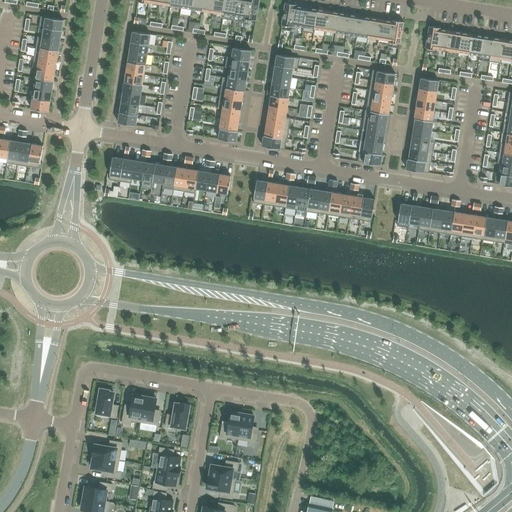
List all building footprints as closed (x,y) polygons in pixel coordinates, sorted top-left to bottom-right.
[(182,0),(181,7),(192,9),(193,0),(182,0)] [(193,0),(192,9),(198,10),(202,10),(203,0),(193,0)] [(203,0),(202,10),(212,12),(213,12),(214,0),(203,0)] [(212,12),(212,17),(218,18),(223,19),(224,14),(225,4),(225,0),(214,0),(213,12),(212,12)] [(224,14),(223,19),(233,21),(234,16),(236,0),(225,0),(225,4),(224,14)] [(236,0),(234,16),(233,21),(245,22),(245,18),(247,0),(236,0)] [(247,0),(245,18),(249,19),(256,20),(258,7),(259,0),(247,0)] [(296,4),(285,3),(281,29),(292,31),(293,25),(296,4)] [(297,5),(296,4),(293,25),(303,27),(307,7),(297,6),(297,5)] [(317,9),(307,7),(303,27),(303,32),(313,33),(317,9)] [(328,11),(317,9),(313,33),(324,35),(325,30),(328,11)] [(328,11),(325,30),(336,32),(339,12),(328,11)] [(350,14),(339,12),(336,32),(346,34),(350,14)] [(360,16),(350,14),(346,34),(357,35),(360,16)] [(41,16),(39,27),(62,31),(63,20),(41,16)] [(371,18),(360,16),(357,35),(368,37),(371,18)] [(371,18),(368,37),(379,39),(382,19),(371,18)] [(392,21),(382,19),(379,39),(378,44),(388,45),(388,46),(388,47),(393,20),(392,20),(392,21)] [(404,22),(393,20),(388,47),(399,48),(404,22)] [(437,48),(440,28),(429,26),(425,53),(436,54),(437,48)] [(38,36),(37,37),(60,41),(62,31),(39,27),(44,28),(42,37),(38,36)] [(437,48),(448,50),(451,30),(441,29),(441,28),(440,28),(437,48)] [(461,32),(451,30),(448,50),(447,55),(457,57),(458,52),(461,32)] [(133,31),(131,42),(136,43),(149,44),(150,37),(150,34),(133,31)] [(458,52),(469,53),(472,34),(461,32),(458,52)] [(472,34),(469,53),(480,55),(483,36),(472,34)] [(479,60),(490,62),(494,37),(483,36),(480,55),(479,60)] [(37,37),(36,47),(58,50),(60,41),(37,37)] [(494,37),(490,62),(500,64),(501,59),(504,39),(494,37)] [(501,59),(511,60),(511,59),(511,40),(504,39),(501,59)] [(131,42),(130,52),(135,53),(147,55),(148,48),(149,44),(136,43),(131,42)] [(36,47),(34,57),(57,61),(58,50),(36,47)] [(233,47),(232,58),(249,61),(251,50),(233,47)] [(130,52),(128,62),(133,63),(146,65),(147,58),(147,55),(135,53),(130,52)] [(300,58),(295,57),(277,54),(275,65),(293,68),(298,69),(300,58)] [(34,57),(33,67),(55,71),(57,61),(34,57)] [(227,57),(225,67),(230,68),(248,71),(249,61),(232,58),(227,57)] [(128,62),(126,72),(132,73),(144,75),(145,69),(146,65),(133,63),(128,62)] [(275,65),(274,75),(291,78),(293,68),(275,65)] [(55,71),(38,68),(36,78),(54,81),(55,71)] [(230,68),(228,78),(246,81),(248,71),(230,68)] [(395,73),(373,70),(371,80),(394,84),(395,73)] [(126,72),(125,82),(142,85),(144,75),(126,72)] [(272,85),(290,88),(291,78),(274,75),(272,85)] [(54,81),(36,78),(34,88),(52,91),(54,81)] [(221,87),(244,91),(246,81),(228,78),(227,88),(221,87)] [(437,91),(439,80),(421,78),(419,88),(437,91)] [(394,84),(371,80),(369,90),(392,94),(394,84)] [(142,85),(125,82),(123,92),(141,95),(142,85)] [(270,95),(289,98),(288,97),(290,88),(272,85),(270,95)] [(221,87),(220,92),(220,97),(237,100),(242,101),(244,91),(221,87)] [(33,98),(50,101),(52,91),(34,88),(33,98)] [(419,88),(418,98),(435,101),(437,91),(419,88)] [(392,94),(369,90),(368,100),(390,104),(392,94)] [(123,92),(121,102),(139,105),(141,95),(123,92)] [(271,96),(270,105),(287,108),(289,98),(270,95),(270,96),(271,96)] [(237,100),(220,97),(218,107),(240,111),(242,101),(237,100)] [(33,98),(31,109),(49,111),(50,101),(33,98)] [(416,108),(434,111),(435,101),(418,98),(416,108)] [(390,104),(368,100),(366,110),(365,110),(389,114),(390,104)] [(121,102),(120,112),(125,113),(137,115),(138,112),(139,105),(121,102)] [(268,115),(286,118),(287,108),(270,105),(268,115)] [(240,111),(218,107),(218,108),(223,109),(221,118),(234,120),(239,121),(240,111)] [(414,118),(433,121),(432,121),(434,111),(416,108),(414,118)] [(389,114),(365,110),(364,120),(386,124),(388,115),(389,115),(389,114)] [(120,112),(118,123),(123,124),(136,126),(136,122),(137,115),(125,113),(120,112)] [(291,119),(286,118),(268,115),(266,125),(284,128),(289,129),(291,119)] [(238,131),(237,131),(239,121),(234,120),(221,118),(220,128),(238,131)] [(415,119),(414,129),(431,131),(433,121),(414,118),(414,119),(415,119)] [(386,124),(364,120),(362,131),(367,131),(385,134),(386,124)] [(502,133),(507,133),(511,134),(511,123),(509,123),(504,122),(502,133)] [(284,128),(266,125),(265,135),(264,135),(282,138),(287,139),(289,129),(284,128)] [(220,129),(219,139),(236,142),(238,131),(220,128),(219,129),(220,129)] [(412,139),(430,142),(431,131),(414,129),(412,139)] [(385,134),(367,131),(365,142),(383,144),(385,134)] [(287,140),(287,139),(282,138),(264,135),(262,146),(280,149),(285,150),(286,139),(287,140)] [(7,163),(11,141),(0,139),(0,157),(7,158),(7,163)] [(430,142),(412,139),(410,149),(433,153),(435,142),(430,142)] [(7,163),(18,165),(21,142),(11,141),(7,163)] [(360,141),(359,151),(360,151),(382,155),(382,154),(381,154),(383,144),(365,142),(360,141)] [(18,165),(28,167),(32,144),(21,142),(18,165)] [(511,154),(511,144),(506,144),(501,143),(499,153),(511,154)] [(32,144),(28,167),(39,168),(43,146),(32,144)] [(430,163),(431,163),(433,153),(410,149),(409,158),(408,158),(408,159),(430,163)] [(360,151),(358,161),(380,165),(382,155),(360,151)] [(511,154),(499,153),(497,163),(502,164),(511,165),(511,154)] [(109,180),(120,181),(124,159),(113,157),(109,180)] [(120,181),(131,183),(134,160),(124,159),(120,181)] [(429,173),(430,163),(408,159),(406,169),(429,173)] [(132,178),(142,180),(145,162),(134,160),(131,183),(132,178)] [(142,180),(153,181),(155,164),(145,162),(142,180)] [(153,181),(163,183),(166,166),(155,164),(153,181)] [(511,165),(502,164),(501,174),(511,175),(511,165)] [(177,167),(166,166),(163,183),(163,188),(173,190),(177,167)] [(173,190),(184,192),(188,169),(177,167),(173,190)] [(184,192),(195,193),(199,171),(188,169),(184,192)] [(196,188),(206,190),(209,172),(199,171),(195,193),(196,188)] [(206,190),(217,192),(219,174),(209,172),(206,190)] [(219,174),(217,192),(228,194),(231,176),(219,174)] [(511,186),(511,175),(501,174),(499,184),(511,186)] [(267,182),(257,180),(253,203),(264,205),(267,182)] [(278,184),(267,182),(264,205),(275,206),(278,184)] [(289,185),(278,184),(275,206),(285,208),(289,185)] [(300,187),(289,185),(285,208),(296,210),(300,187)] [(310,189),(300,187),(296,210),(307,211),(310,189)] [(321,191),(310,189),(307,211),(317,213),(321,191)] [(332,192),(321,191),(317,213),(328,215),(332,192)] [(343,194),(332,192),(328,215),(339,217),(343,194)] [(353,196),(343,194),(339,217),(350,218),(353,196)] [(364,197),(353,196),(350,218),(360,220),(364,197)] [(375,199),(364,197),(360,220),(371,222),(375,199)] [(398,221),(409,223),(412,205),(401,203),(398,221)] [(409,223),(419,225),(422,207),(412,205),(409,223)] [(422,207),(419,225),(419,229),(429,231),(433,209),(422,207)] [(429,231),(440,233),(444,210),(433,209),(429,231)] [(454,212),(444,210),(440,233),(451,235),(454,212)] [(465,214),(454,212),(451,235),(462,236),(465,214)] [(465,214),(462,236),(472,238),(476,216),(465,214)] [(487,217),(476,216),(472,238),(483,240),(487,217)] [(487,217),(483,240),(494,242),(497,219),(487,217)] [(508,221),(497,219),(494,242),(505,243),(508,221)] [(109,416),(116,418),(118,406),(112,404),(114,392),(109,392),(109,390),(101,389),(100,394),(98,393),(96,401),(98,402),(96,413),(109,415),(109,416)] [(129,420),(140,422),(145,396),(144,396),(144,397),(133,395),(131,408),(125,407),(122,423),(129,424),(129,420)] [(145,396),(140,422),(158,425),(160,413),(154,412),(157,399),(146,397),(146,396),(145,396)] [(165,426),(172,427),(172,426),(185,428),(189,404),(181,403),(181,404),(176,403),(174,415),(168,414),(165,426)] [(220,436),(238,439),(242,413),(241,413),(231,412),(229,425),(222,424),(220,436)] [(242,413),(238,439),(249,441),(248,445),(255,446),(258,430),(251,429),(254,416),(244,414),(242,413)] [(111,419),(109,433),(115,435),(117,420),(111,419)] [(93,455),(93,456),(119,460),(123,443),(110,440),(109,446),(95,444),(95,446),(93,446),(91,454),(93,454),(93,455)] [(146,442),(138,441),(137,448),(145,449),(146,442)] [(160,455),(157,468),(179,472),(179,469),(180,469),(180,466),(181,458),(173,456),(174,450),(160,447),(159,454),(160,455)] [(119,460),(93,456),(94,457),(93,459),(92,459),(91,467),(105,470),(103,476),(120,479),(121,472),(118,471),(119,460)] [(209,476),(235,481),(235,480),(231,479),(233,469),(237,469),(238,463),(226,461),(225,467),(211,465),(210,472),(210,476),(209,476)] [(179,472),(157,468),(155,481),(154,481),(153,488),(167,490),(168,484),(176,485),(178,477),(179,477),(179,474),(178,474),(179,472)] [(235,481),(209,476),(207,488),(221,490),(220,496),(232,498),(235,481)] [(84,497),(83,498),(105,501),(107,490),(111,491),(112,484),(100,482),(99,488),(86,486),(84,497)] [(152,497),(150,511),(154,511),(172,511),(173,509),(172,509),(174,501),(166,499),(167,493),(154,491),(153,497),(152,497)] [(311,497),(307,511),(331,511),(334,502),(311,497)] [(105,501),(83,498),(83,499),(82,509),(95,511),(94,511),(107,511),(109,502),(105,501)] [(229,511),(230,511),(233,511),(234,505),(218,503),(217,509),(204,507),(202,511),(229,511)]
